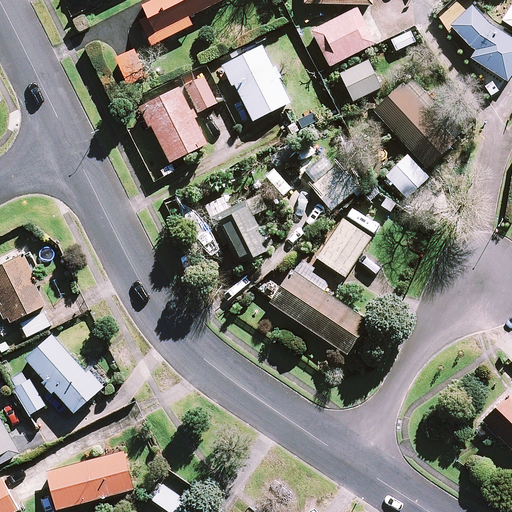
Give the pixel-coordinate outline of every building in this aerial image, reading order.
[(225,0),(156,0),(143,6),(154,30),(146,34),(152,46),(192,27),(188,18),(225,0)] [(511,3),(502,20),(511,26),(511,3)] [(511,70),(511,39),(467,7),(450,30),(476,49),(470,57),(504,81),(511,70)] [(373,43),(356,9),(311,31),(328,66),(373,43)] [(289,102),(260,45),(223,64),(252,121),(289,102)] [(133,50),(113,61),(128,89),(148,78),(133,50)] [(381,87),(368,60),(339,74),(352,101),(381,87)] [(174,85),(143,102),(145,105),(139,108),(170,163),(206,142),(192,116),(217,102),(200,70),(173,85),(174,85)] [(453,142),(401,83),(372,109),(424,168),(453,142)] [(427,176),(407,155),(384,176),(405,198),(427,176)] [(353,191),(334,167),(311,186),(330,210),(353,191)] [(266,209),(258,195),(228,209),(222,198),(212,203),(241,262),(268,249),(252,216),(266,209)] [(370,237),(341,219),(315,257),(344,276),(370,237)] [(45,305),(21,255),(0,264),(0,303),(9,322),(45,305)] [(301,277),(292,271),(270,303),(345,353),(367,321),(301,277)] [(50,325),(44,312),(20,323),(26,336),(50,325)] [(73,412),(102,386),(88,370),(85,373),(51,335),(25,359),(73,412)] [(44,405),(24,371),(8,380),(28,414),(44,405)] [(511,399),(506,394),(481,421),(511,450),(511,399)] [(0,462),(18,454),(0,419),(0,462)] [(133,488),(123,451),(45,472),(55,509),(133,488)] [(0,511),(13,511),(17,510),(0,477),(0,511)] [(175,511),(184,500),(160,482),(149,497),(169,511),(175,511)]
